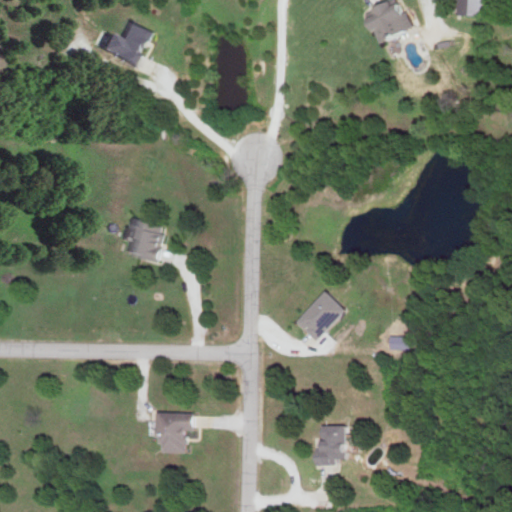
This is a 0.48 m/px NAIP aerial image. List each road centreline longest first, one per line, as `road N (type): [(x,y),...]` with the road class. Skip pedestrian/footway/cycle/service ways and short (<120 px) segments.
road 1 (residential): [(254,155),(244,511)]
road 2 (residential): [(0,347),(248,352)]
